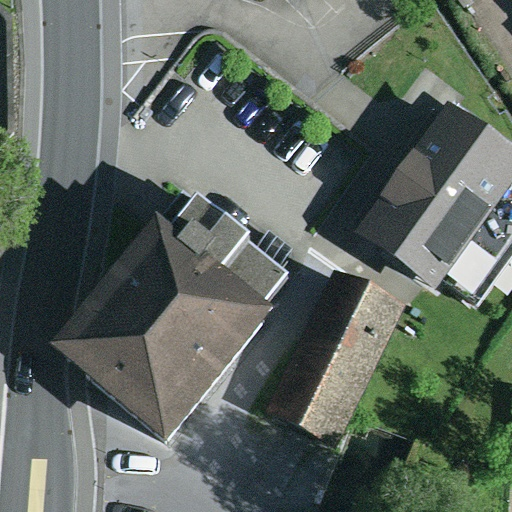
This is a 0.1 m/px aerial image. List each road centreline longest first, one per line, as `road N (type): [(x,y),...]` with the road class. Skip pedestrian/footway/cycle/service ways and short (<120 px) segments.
road 1 (primary): [(70,0),(73,86),(41,340),(34,511)]
road 2 (unknown): [(38,452),(113,487),(200,490),(230,454),(297,296)]
